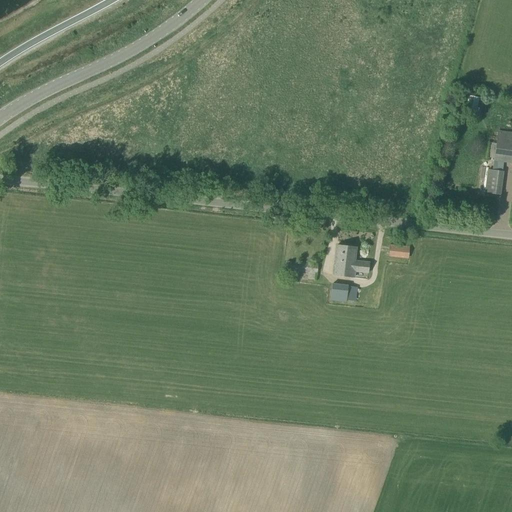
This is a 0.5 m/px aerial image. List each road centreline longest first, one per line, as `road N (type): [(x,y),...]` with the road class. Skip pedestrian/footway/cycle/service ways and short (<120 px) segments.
road 1 (unclassified): [(511,235),(0,179)]
road 2 (secondary): [(155,36),(0,118)]
road 3 (trunk): [(0,62),(111,0)]
